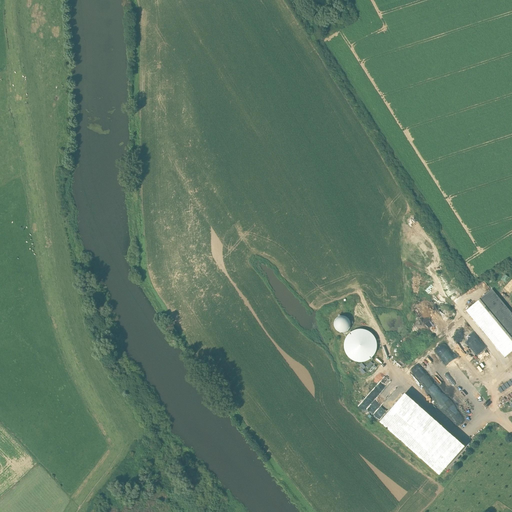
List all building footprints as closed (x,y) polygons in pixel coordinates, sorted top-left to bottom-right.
[(467,311),(505,357),(511,351),(511,315),(492,290),(467,311)] [(347,331),(348,317),(335,317),(335,331),(347,331)] [(344,358),(372,362),(376,332),(347,329),(344,358)] [(470,343),(476,341),(475,338),(474,339),(472,334),(468,336),(470,343)] [(370,361),(365,366),(370,371),(375,367),(370,361)] [(466,367),(470,371),(472,369),(473,371),(478,368),(473,361),(466,367)] [(511,378),(498,390),(502,394),(511,385),(511,378)] [(511,391),(503,397),(504,397),(502,398),(504,402),(511,396),(511,391)] [(463,449),(403,394),(380,420),(440,474),(463,449)]
